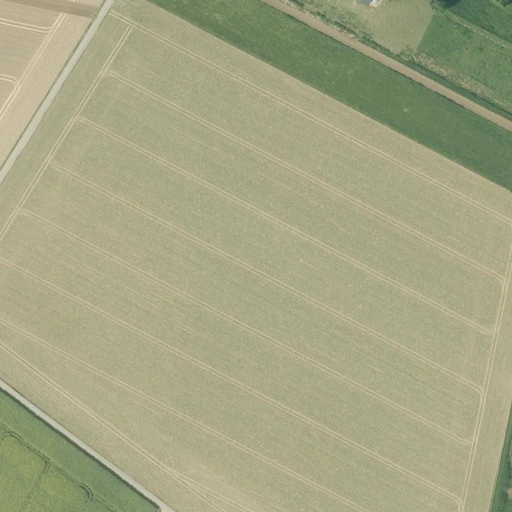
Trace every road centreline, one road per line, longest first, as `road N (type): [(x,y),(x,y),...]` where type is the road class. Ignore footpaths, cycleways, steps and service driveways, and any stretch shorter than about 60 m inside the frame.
road 1 (track): [(171,511),(0,382)]
road 2 (track): [(110,0),(0,177)]
